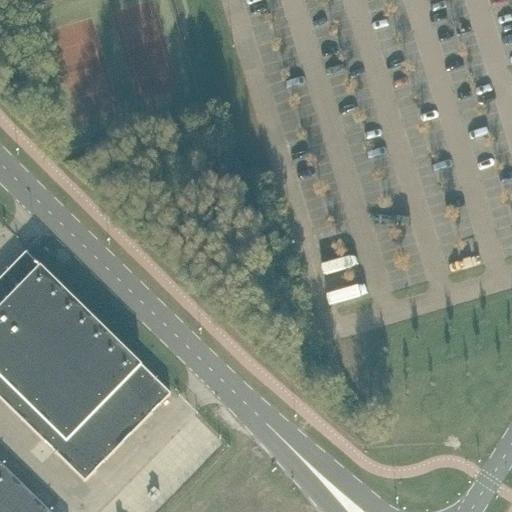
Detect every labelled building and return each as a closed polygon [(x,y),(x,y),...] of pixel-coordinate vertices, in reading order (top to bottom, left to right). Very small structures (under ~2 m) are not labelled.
[(486,0),(490,10),(509,4),(507,0),(486,0)] [(493,19),(511,13),(509,4),(490,10),(493,19)] [(496,29),(511,24),(511,13),(493,19),(496,29)] [(499,39),(511,34),(511,24),(496,29),(499,39)] [(502,49),(511,45),(511,34),(499,39),(502,49)] [(505,59),(511,56),(511,45),(502,49),(505,59)] [(27,254),(19,263),(0,281),(0,399),(86,483),(171,396),(27,254)] [(0,463),(0,511),(49,511),(0,463)]
